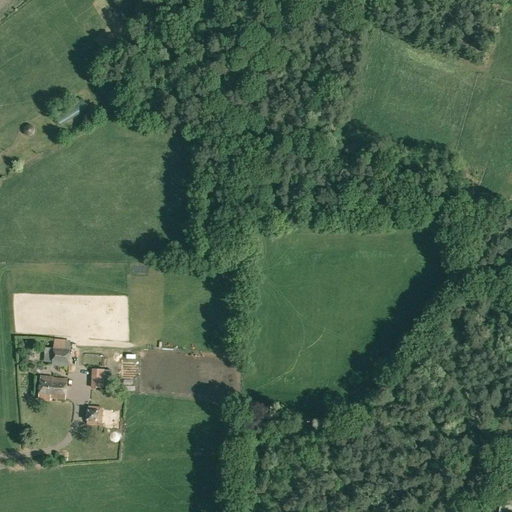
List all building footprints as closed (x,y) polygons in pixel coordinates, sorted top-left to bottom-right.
[(54,115),(61,125),(88,108),(82,98),(68,106),(54,115)] [(28,136),(30,137),(31,136),(32,136),(34,135),(34,134),(35,132),(35,131),(35,129),(34,127),(34,126),(32,125),(31,125),(30,125),(28,125),(26,125),(25,126),(24,128),(24,129),(23,131),(24,132),(24,133),(25,135),(26,136),(28,136)] [(51,365),(68,367),(70,339),(54,338),(51,365)] [(94,390),(104,391),(104,373),(94,373),(94,390)] [(39,399),(50,400),(50,398),(65,399),(67,378),(53,377),(53,376),(41,375),(39,399)] [(87,423),(100,424),(101,407),(88,407),(87,423)] [(499,511),(506,511),(507,510),(511,510),(511,497),(503,496),(499,511)]
